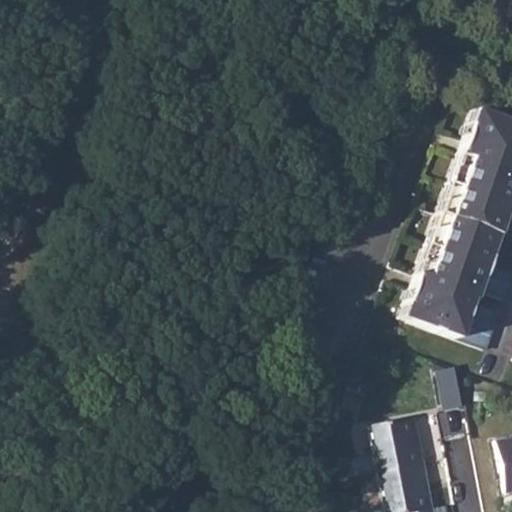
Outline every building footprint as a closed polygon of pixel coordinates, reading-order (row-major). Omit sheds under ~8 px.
[(511,0),(505,0),(498,20),(511,25),(511,0)] [(466,149),(445,210),(491,227),(495,214),(505,186),(511,164),(511,123),(503,120),(468,108),(455,145),(466,149)] [(455,145),(434,206),(445,210),(466,149),(455,145)] [(511,188),(505,186),(495,214),(511,219),(511,188)] [(445,210),(434,206),(412,268),(424,272),(445,210)] [(491,227),(445,210),(424,272),(412,268),(395,319),(452,338),(462,310),(468,291),(477,265),(491,227)] [(477,265),(468,291),(499,302),(508,276),(477,265)] [(462,310),(452,338),(483,349),(493,321),(462,310)] [(364,424),(373,471),(418,463),(414,447),(410,448),(406,434),(412,432),(408,417),(364,424)] [(511,437),(493,441),(502,494),(511,491),(511,437)] [(373,471),(381,511),(404,511),(427,508),(424,493),(418,494),(415,480),(421,479),(418,463),(373,471)]
